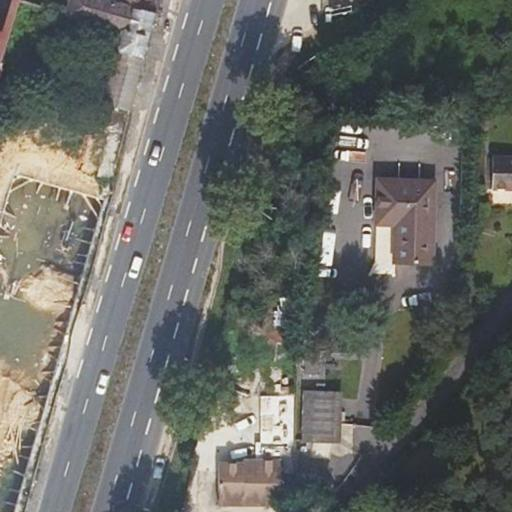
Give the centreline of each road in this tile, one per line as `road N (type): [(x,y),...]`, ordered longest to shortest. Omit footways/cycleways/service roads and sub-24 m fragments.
road 1 (primary): [(204,0),(54,511)]
road 2 (primary): [(113,511),(261,0)]
